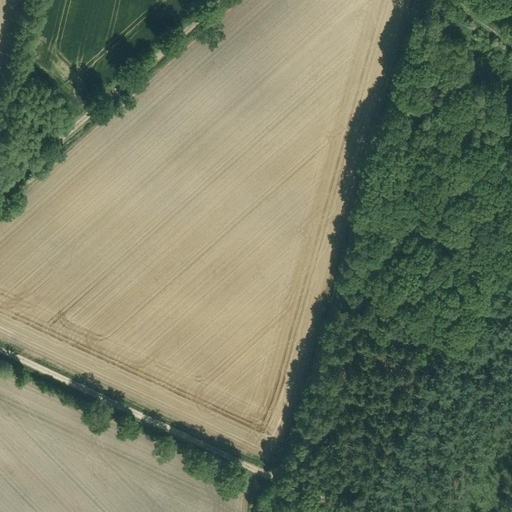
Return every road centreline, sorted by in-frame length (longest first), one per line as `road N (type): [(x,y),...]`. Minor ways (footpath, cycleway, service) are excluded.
road 1 (track): [(0,347),(348,511)]
road 2 (track): [(0,178),(210,0)]
